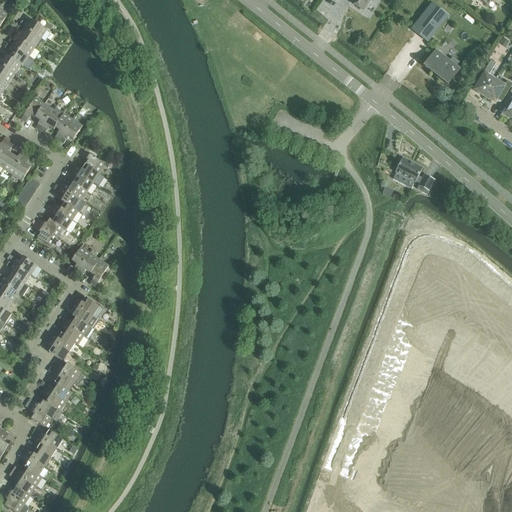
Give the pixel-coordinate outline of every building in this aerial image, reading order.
[(352,0),(350,3),(363,11),(370,0),(352,0)] [(432,5),(412,31),(428,43),(448,18),(432,5)] [(1,6),(0,7),(0,27),(8,15),(0,10),(0,8),(2,6),(1,6)] [(19,26),(44,43),(45,42),(41,40),(47,31),(33,22),(29,27),(22,22),(19,26)] [(24,36),(21,40),(34,49),(40,41),(44,44),(44,43),(19,26),(16,31),(24,36)] [(502,37),(499,43),(505,47),(508,41),(502,37)] [(7,44),(33,61),(29,58),(34,49),(21,40),(17,45),(10,40),(7,44)] [(7,57),(22,68),(28,59),(32,62),(33,61),(7,44),(4,49),(12,54),(9,58),(7,57)] [(447,85),(447,86),(460,70),(456,67),(459,63),(453,58),(450,62),(436,51),(424,67),(425,68),(425,67),(433,74),(438,79),(439,78),(447,85)] [(0,65),(18,78),(19,77),(15,75),(20,67),(22,68),(7,57),(3,62),(0,59),(0,65)] [(475,89),(474,89),(476,92),(478,94),(481,96),(484,98),(495,80),(488,76),(496,64),(491,61),(481,77),(482,77),(475,89)] [(0,78),(8,85),(14,76),(18,79),(18,78),(0,65),(0,78)] [(0,92),(6,96),(7,95),(3,93),(8,85),(0,78),(0,92)] [(495,80),(484,98),(487,100),(490,101),(493,102),(496,103),(496,102),(497,100),(502,103),(511,85),(507,82),(506,84),(502,85),(495,80)] [(504,112),(503,113),(505,115),(508,117),(510,119),(511,120),(511,90),(501,108),(505,110),(504,112)] [(31,116),(35,119),(45,105),(36,100),(39,96),(37,95),(35,99),(21,120),(26,124),(31,116)] [(45,105),(35,119),(40,122),(35,129),(39,132),(56,108),(55,107),(53,111),(45,105)] [(56,108),(39,132),(44,136),(49,128),(54,131),(64,115),(56,109),(57,108),(56,108)] [(64,115),(54,131),(56,129),(60,131),(55,139),(59,142),(76,117),(75,117),(72,120),(64,115)] [(76,117),(59,142),(64,145),(69,138),(73,141),(82,127),(74,121),(76,118),(76,117)] [(0,155),(8,143),(4,140),(0,146),(0,155)] [(8,143),(0,155),(0,168),(3,171),(12,157),(8,154),(13,146),(8,143)] [(12,157),(3,171),(11,176),(9,179),(10,180),(26,155),(22,152),(17,160),(12,157)] [(88,162),(85,166),(99,175),(104,167),(108,169),(109,168),(105,166),(84,152),(80,157),(88,162)] [(26,155),(10,180),(11,180),(13,177),(21,183),(31,169),(26,166),(31,158),(26,155)] [(402,159),(395,173),(415,183),(416,183),(420,185),(419,186),(424,189),(422,193),(427,195),(434,182),(424,176),(422,180),(418,178),(422,170),(402,159)] [(95,185),(94,186),(96,187),(97,186),(98,186),(103,178),(99,175),(85,166),(82,171),(75,166),(72,171),(93,185),(94,184),(95,185)] [(76,180),(73,185),(87,194),(93,185),(94,186),(95,185),(94,184),(93,185),(72,171),(69,175),(76,180)] [(27,184),(37,191),(40,186),(30,179),(27,184)] [(24,189),(33,196),(37,191),(27,184),(24,189)] [(81,202),(87,194),(73,185),(70,189),(63,184),(60,188),(81,202)] [(61,203),(64,205),(65,205),(75,211),(79,213),(79,214),(85,206),(86,207),(87,205),(85,204),(85,205),(81,202),(60,188),(56,186),(53,190),(57,193),(64,198),(61,203)] [(21,194),(30,201),(33,196),(24,189),(21,194)] [(17,199),(27,205),(30,201),(21,194),(17,199)] [(23,211),(27,205),(17,199),(14,204),(23,211)] [(72,223),(73,222),(79,213),(75,211),(65,205),(64,205),(61,209),(54,205),(51,209),(72,223)] [(56,218),(53,222),(53,223),(63,230),(66,232),(70,234),(76,226),(76,224),(73,222),(72,223),(51,209),(48,213),(56,218)] [(59,239),(58,240),(61,242),(61,240),(58,238),(63,230),(53,223),(53,222),(50,220),(46,225),(39,220),(36,225),(57,239),(58,238),(59,239)] [(51,248),(57,240),(58,240),(59,239),(58,238),(57,239),(36,225),(33,229),(41,234),(37,239),(51,248)] [(69,248),(66,253),(72,257),(75,252),(69,248)] [(72,273),(76,276),(92,251),(92,250),(89,254),(81,248),(72,262),(77,265),(72,273)] [(92,251),(76,276),(81,279),(85,271),(90,274),(99,260),(91,255),(94,251),(92,251)] [(9,263),(31,277),(37,268),(23,259),(20,264),(10,257),(7,261),(10,263),(9,263)] [(99,260),(90,274),(94,277),(89,284),(95,288),(108,267),(111,263),(110,262),(107,266),(99,260)] [(14,273),(11,277),(25,286),(31,277),(9,263),(6,267),(14,273)] [(0,282),(19,295),(22,297),(29,288),(25,286),(11,277),(8,281),(0,275),(0,282)] [(0,289),(2,291),(0,293),(0,295),(13,304),(19,295),(0,282),(0,289)] [(0,308),(7,313),(7,312),(13,304),(0,295),(0,308)] [(97,319),(98,320),(104,311),(85,299),(82,304),(74,299),(72,303),(93,317),(93,316),(95,317),(94,319),(96,320),(97,319)] [(72,318),(76,320),(76,319),(87,326),(88,325),(93,328),(98,320),(97,319),(96,320),(94,319),(95,317),(93,316),(93,317),(72,303),(68,308),(76,313),(72,318)] [(0,321),(1,322),(5,324),(11,315),(7,312),(7,313),(0,308),(0,321)] [(66,319),(63,324),(84,337),(88,340),(94,331),(90,328),(87,326),(76,319),(76,320),(73,324),(66,319)] [(67,333),(64,337),(64,338),(75,345),(77,347),(84,337),(63,324),(60,328),(67,333)] [(48,340),(72,356),(73,355),(70,353),(75,345),(64,338),(64,337),(61,335),(58,340),(51,335),(48,340)] [(52,349),(49,354),(63,363),(68,354),(72,357),(72,356),(48,340),(45,344),(52,349)] [(57,366),(54,370),(75,384),(78,386),(84,377),(81,375),(67,366),(64,371),(57,366)] [(54,370),(51,375),(58,380),(55,385),(58,387),(58,386),(69,393),(75,384),(54,370)] [(48,386),(44,391),(65,404),(72,395),(69,393),(58,386),(58,387),(55,391),(48,386)] [(44,391),(42,395),(49,400),(46,404),(46,405),(57,412),(59,414),(65,404),(44,391)] [(33,402),(30,407),(51,421),(51,420),(53,421),(52,422),(55,424),(61,415),(59,414),(57,412),(46,405),(46,404),(43,402),(40,407),(33,402)] [(28,410),(27,411),(35,416),(31,421),(39,425),(45,430),(51,421),(52,422),(53,421),(51,420),(51,421),(30,407),(28,410)] [(38,432),(35,437),(60,453),(61,452),(57,449),(63,441),(49,432),(46,437),(38,432)] [(0,438),(0,458),(5,452),(8,454),(11,448),(14,444),(11,442),(8,446),(3,443),(8,436),(3,433),(0,438)] [(35,437),(32,441),(40,446),(36,451),(50,460),(56,451),(60,453),(35,437)] [(26,450),(23,455),(44,469),(48,471),(49,470),(45,467),(50,460),(36,451),(34,455),(26,450)] [(23,455),(21,459),(28,464),(25,469),(28,471),(39,477),(42,479),(43,480),(48,472),(48,471),(44,469),(23,455)] [(18,470),(15,475),(36,489),(39,491),(40,490),(37,488),(42,479),(39,477),(28,471),(25,475),(18,470)] [(15,475),(12,479),(19,484),(16,489),(30,498),(36,489),(15,475)] [(6,489),(3,493),(27,509),(28,508),(25,506),(30,498),(16,489),(13,494),(6,489)] [(3,493),(0,496),(0,497),(7,502),(4,507),(11,511),(27,511),(29,510),(27,509),(3,493)]
